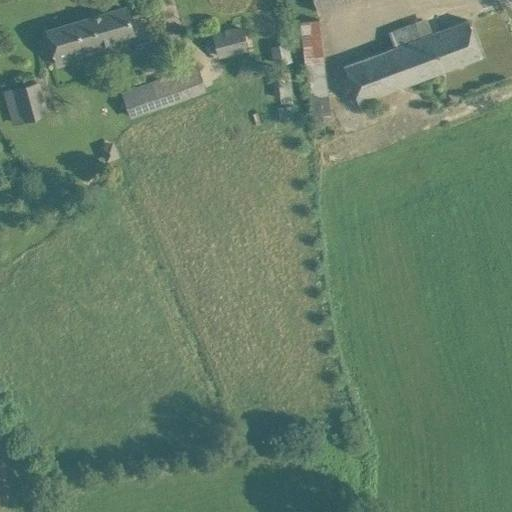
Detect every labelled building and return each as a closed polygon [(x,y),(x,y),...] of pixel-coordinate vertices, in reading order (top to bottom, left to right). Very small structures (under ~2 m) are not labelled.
[(312,0),(317,12),(348,0),(312,0)] [(46,30),(57,65),(116,47),(114,38),(132,32),(125,7),(46,30)] [(330,112),(321,18),(301,20),(310,114),(330,112)] [(388,33),(393,46),(343,66),(357,103),(481,56),(468,19),(418,38),(413,23),(388,33)] [(213,34),(219,55),(246,49),(240,27),(213,34)] [(121,92),(130,118),(205,91),(196,66),(121,92)] [(274,97),(291,95),(289,71),(272,72),(274,97)] [(5,91),(14,122),(44,114),(35,83),(5,91)]
